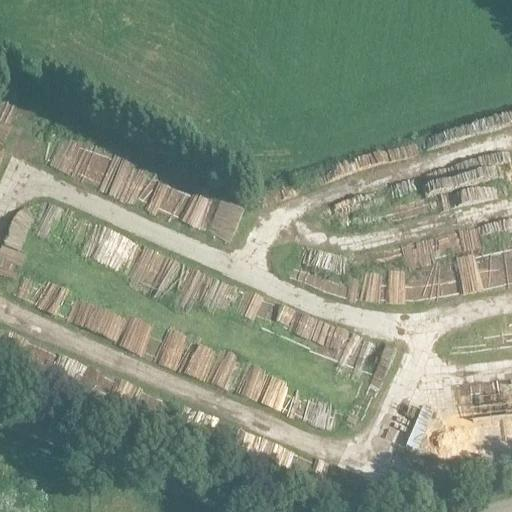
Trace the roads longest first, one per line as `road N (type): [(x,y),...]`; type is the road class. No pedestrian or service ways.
road 1 (unclassified): [(0,210),(18,186),(36,181),(370,325),(411,326),(511,303)]
road 2 (unclassified): [(0,421),(226,511)]
